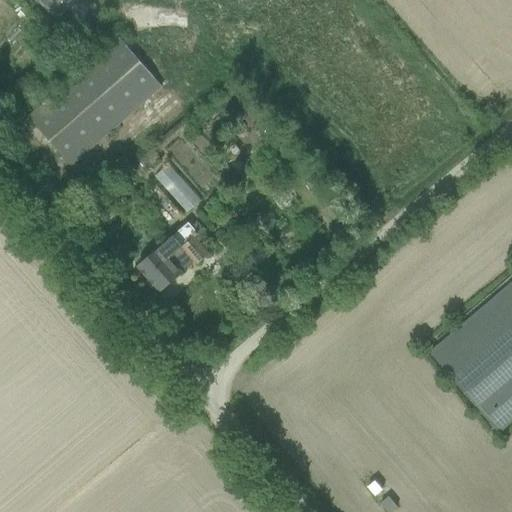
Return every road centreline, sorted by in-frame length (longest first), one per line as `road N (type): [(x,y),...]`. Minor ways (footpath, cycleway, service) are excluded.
road 1 (unclassified): [(511,125),(199,388)]
road 2 (unclassified): [(199,388),(0,166)]
road 3 (unclassified): [(308,511),(199,388)]
